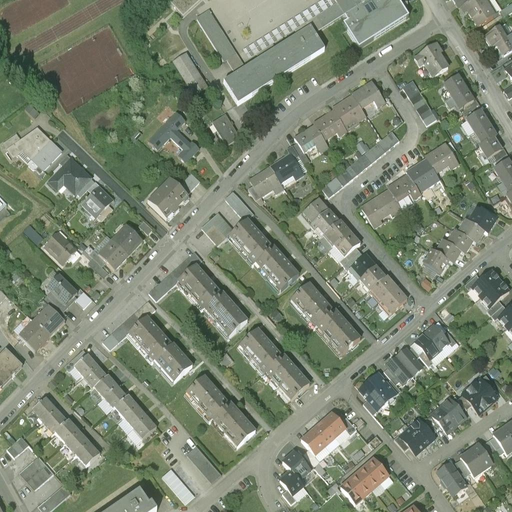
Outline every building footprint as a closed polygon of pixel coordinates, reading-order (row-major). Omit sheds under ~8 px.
[(202,0),(201,0),(170,0),(168,2),(182,18),(202,0)] [(332,0),(337,7),(295,33),(298,38),(275,52),(272,47),(256,57),(259,62),(245,71),(235,57),(208,13),(196,20),(224,64),(228,61),(237,76),(224,84),(238,107),(324,53),(313,36),(343,17),(347,22),(343,25),(358,49),(408,18),(396,0),(332,0)] [(461,0),(455,4),(458,10),(464,6),(470,3),(469,2),(467,0),(461,0)] [(494,17),(483,0),(472,0),(469,2),(470,3),(464,6),(477,27),(494,17)] [(511,5),(499,13),(503,19),(511,13),(511,5)] [(511,38),(506,41),(498,30),(484,38),(492,52),(497,49),(503,59),(511,52),(511,38)] [(436,46),(415,60),(419,67),(424,64),(433,78),(447,70),(438,55),(441,54),(436,46)] [(185,56),(173,64),(194,99),(207,91),(185,56)] [(458,77),(444,86),(452,98),(466,90),(458,77)] [(413,83),(403,90),(409,100),(419,94),(413,83)] [(372,84),(351,97),(353,99),(360,111),(373,103),(378,110),(385,105),(372,84)] [(511,87),(503,93),(508,100),(511,98),(511,87)] [(466,90),(452,98),(460,111),(474,102),(473,101),(466,90)] [(419,94),(409,100),(413,106),(423,100),(419,94)] [(353,99),(340,107),(340,108),(333,113),(334,114),(342,126),(355,118),(358,124),(365,119),(360,111),(353,99)] [(423,100),(413,106),(416,111),(426,105),(423,100)] [(474,102),(460,111),(463,116),(468,113),(479,106),(476,100),(474,102)] [(426,105),(416,111),(420,117),(430,110),(426,105)] [(479,106),(468,113),(472,119),(481,113),(483,111),(479,106)] [(430,110),(420,117),(423,122),(433,116),(430,110)] [(472,119),(467,122),(474,134),(488,125),(481,113),(472,119)] [(334,114),(321,122),(322,123),(314,128),(315,128),(323,141),(335,133),(339,139),(346,134),(342,126),(334,114)] [(176,116),(148,145),(157,154),(170,140),(183,153),(178,159),(185,166),(199,152),(192,145),(190,146),(177,134),(186,125),(176,116)] [(433,116),(423,122),(426,128),(436,121),(433,116)] [(240,140),(225,117),(211,125),(215,132),(213,133),(218,140),(220,139),(226,149),(240,140)] [(488,125),(474,134),(482,146),(493,139),(496,138),(488,125)] [(309,134),(295,142),(297,145),(304,156),(316,148),(320,156),(328,151),(323,141),(315,128),(308,132),(309,134)] [(37,132),(24,145),(22,142),(21,143),(7,153),(13,162),(25,153),(34,161),(50,145),(37,132)] [(399,143),(392,133),(387,137),(394,147),(399,143)] [(16,137),(3,147),(7,153),(21,143),(16,137)] [(394,147),(387,137),(382,141),(390,150),(394,147)] [(482,146),(479,148),(487,161),(492,158),(501,152),(493,139),(482,146)] [(390,150),(382,141),(377,145),(385,154),(390,150)] [(61,155),(50,145),(34,161),(31,164),(42,175),(61,155)] [(304,156),(297,145),(292,149),(298,158),(298,159),(304,156)] [(385,154),(377,145),(373,149),(380,158),(385,154)] [(445,147),(437,151),(438,152),(426,160),(425,159),(426,162),(434,174),(447,166),(450,172),(458,167),(445,147)] [(292,149),(292,148),(286,152),(289,157),(289,156),(293,161),(298,158),(292,149)] [(380,158),(373,149),(368,152),(376,162),(380,158)] [(501,152),(492,158),(495,163),(507,156),(504,151),(501,152)] [(376,162),(368,152),(363,156),(371,165),(376,162)] [(289,157),(282,161),(283,162),(270,170),(270,171),(278,184),(291,176),(295,181),(302,176),(293,161),(289,156),(289,157)] [(371,165),(363,156),(359,160),(366,169),(371,165)] [(67,158),(59,166),(63,170),(63,171),(71,163),(71,162),(67,158)] [(366,169),(359,160),(354,164),(362,173),(366,169)] [(420,168),(407,175),(406,174),(407,177),(415,189),(428,181),(432,187),(439,182),(434,174),(426,162),(419,166),(420,168)] [(90,182),(71,163),(63,171),(63,170),(50,185),(58,193),(66,184),(77,195),(90,182)] [(511,169),(508,163),(494,171),(502,183),(511,176),(511,169)] [(362,173),(354,164),(349,168),(357,177),(362,173)] [(357,177),(349,168),(345,171),(352,181),(357,177)] [(270,171),(263,175),(263,176),(250,184),(253,189),(259,198),(272,190),(275,196),(283,191),(278,184),(270,171)] [(345,171),(340,175),(348,184),(352,181),(345,171)] [(348,184),(340,175),(335,179),(343,188),(348,184)] [(200,184),(191,176),(182,185),(191,193),(200,184)] [(511,176),(502,183),(510,195),(511,194),(511,176)] [(407,177),(400,181),(401,182),(388,190),(388,189),(387,190),(389,192),(396,204),(400,202),(402,205),(407,201),(405,199),(410,196),(413,202),(420,198),(415,189),(407,177)] [(335,179),(331,183),(338,192),(343,188),(335,179)] [(178,189),(169,181),(147,204),(166,222),(188,199),(187,198),(178,189)] [(94,186),(90,182),(77,195),(76,196),(81,200),(88,193),(94,186)] [(331,183),(326,186),(334,196),(338,192),(331,183)] [(94,186),(88,193),(92,197),(99,189),(99,190),(100,189),(95,185),(94,186)] [(191,193),(182,185),(178,189),(187,198),(191,193)] [(329,200),(334,196),(326,186),(321,190),(329,200)] [(99,190),(99,189),(92,197),(82,207),(88,212),(89,210),(98,219),(106,211),(113,203),(99,190)] [(259,198),(253,189),(248,192),(255,203),(260,200),(259,198)] [(389,192),(362,209),(375,230),(382,225),(379,220),(389,214),(392,218),(402,213),(396,204),(389,192)] [(237,199),(232,194),(225,201),(229,206),(237,199)] [(0,199),(0,223),(9,214),(4,209),(6,207),(0,199)] [(237,199),(229,206),(233,210),(241,203),(237,199)] [(318,201),(303,215),(313,226),(328,213),(318,201)] [(241,203),(233,210),(237,215),(245,208),(241,203)] [(245,208),(237,215),(241,219),(249,212),(245,208)] [(98,219),(97,220),(102,224),(110,215),(106,211),(98,219)] [(484,217),(476,211),(468,224),(483,234),(485,235),(490,229),(491,229),(495,223),(494,223),(484,217)] [(497,218),(487,211),(484,217),(494,223),(497,218)] [(253,217),(249,212),(241,219),(245,224),(247,223),(253,217)] [(313,226),(311,228),(315,234),(318,231),(323,238),(338,225),(328,213),(313,226)] [(218,216),(209,223),(213,228),(222,220),(218,216)] [(222,220),(213,228),(217,232),(226,225),(222,220)] [(209,223),(201,231),(205,235),(213,228),(209,223)] [(272,251),(247,223),(245,224),(234,234),(229,238),(254,267),(255,265),(272,251)] [(468,224),(466,223),(458,235),(471,244),(475,246),(483,234),(468,224)] [(144,224),(140,228),(147,236),(151,232),(144,224)] [(323,238),(319,241),(329,252),(334,248),(349,235),(340,224),(323,238)] [(226,225),(217,232),(222,237),(230,229),(226,225)] [(37,247),(43,241),(30,228),(24,233),(37,247)] [(213,228),(205,235),(209,240),(217,232),(213,228)] [(142,244),(126,229),(112,244),(128,259),(142,244)] [(230,229),(222,237),(226,241),(229,238),(234,234),(230,229)] [(217,232),(209,240),(213,244),(222,237),(217,232)] [(458,235),(455,234),(451,240),(453,241),(449,248),(460,254),(463,257),(471,244),(458,235)] [(349,235),(334,248),(344,259),(346,258),(356,250),(359,246),(349,235)] [(77,254),(58,236),(46,249),(64,267),(77,254)] [(222,237),(213,244),(217,249),(226,241),(222,237)] [(128,259),(112,244),(98,258),(104,263),(114,273),(128,259)] [(449,248),(443,244),(439,249),(441,251),(437,258),(448,265),(452,267),(460,254),(449,248)] [(272,251),(255,265),(280,293),(298,278),(273,250),(272,251)] [(356,250),(346,258),(349,263),(359,254),(356,250)] [(98,258),(93,253),(89,258),(93,262),(99,268),(104,263),(98,258)] [(437,258),(429,253),(427,257),(428,258),(422,268),(425,269),(435,276),(438,278),(443,269),(444,270),(448,265),(437,258)] [(349,263),(344,268),(348,273),(364,259),(359,254),(349,263)] [(202,264),(194,255),(189,259),(197,268),(202,264)] [(364,259),(348,273),(353,278),(355,276),(360,282),(375,269),(365,258),(364,259)] [(197,268),(189,259),(185,263),(192,272),(195,269),(197,268)] [(99,268),(93,262),(88,267),(103,281),(108,276),(99,268)] [(192,272),(185,263),(180,267),(188,276),(192,272)] [(188,276),(180,267),(176,271),(183,280),(188,276)] [(221,297),(195,269),(192,272),(188,276),(183,280),(179,284),(177,285),(202,313),(204,312),(221,297)] [(375,269),(360,282),(370,293),(371,292),(385,280),(375,269)] [(435,276),(425,269),(421,275),(432,281),(435,276)] [(183,280),(176,271),(171,275),(179,284),(183,280)] [(53,283),(59,278),(53,272),(48,277),(53,283)] [(480,282),(471,290),(480,300),(500,283),(491,273),(480,282)] [(179,284),(171,275),(167,279),(174,288),(177,285),(179,284)] [(476,277),(464,288),(468,292),(471,290),(480,282),(476,277)] [(77,296),(58,278),(47,291),(50,294),(65,308),(66,307),(64,306),(68,303),(69,304),(77,296)] [(174,288),(167,279),(162,283),(170,292),(174,288)] [(385,280),(371,292),(381,303),(396,290),(386,279),(385,280)] [(170,292),(162,283),(157,288),(165,296),(170,292)] [(500,283),(480,300),(489,311),(498,303),(509,294),(500,283)] [(334,314),(309,287),(291,302),(316,330),(317,329),(334,314)] [(165,296),(157,288),(153,292),(160,300),(165,296)] [(381,303),(378,306),(388,319),(407,303),(396,290),(381,303)] [(160,300),(153,292),(148,296),(156,304),(160,300)] [(75,302),(84,310),(92,301),(83,293),(75,302)] [(65,308),(50,294),(46,298),(46,299),(63,315),(68,309),(66,307),(65,308)] [(247,324),(222,296),(221,297),(204,312),(229,340),(247,324)] [(63,315),(46,299),(41,304),(47,309),(58,319),(63,315)] [(498,303),(489,311),(486,313),(490,318),(502,307),(498,303)] [(155,312),(148,304),(143,308),(150,316),(155,312)] [(502,307),(490,318),(494,323),(497,320),(506,312),(502,307)] [(511,307),(506,312),(497,320),(507,330),(511,325),(511,307)] [(150,316),(143,308),(139,312),(146,321),(146,320),(150,316)] [(47,309),(32,324),(49,340),(64,325),(58,319),(47,309)] [(146,321),(139,312),(134,316),(141,325),(146,321)] [(359,341),(335,313),(334,314),(317,329),(341,357),(359,341)] [(141,325),(134,316),(129,321),(137,329),(141,325)] [(171,348),(146,320),(146,321),(141,325),(137,329),(132,333),(128,336),(153,364),(155,363),(171,348)] [(137,329),(129,321),(125,325),(132,333),(137,329)] [(49,340),(32,324),(18,339),(22,343),(20,345),(22,347),(24,345),(34,355),(49,340)] [(132,333),(125,325),(120,329),(128,337),(128,336),(132,333)] [(433,328),(424,336),(439,354),(449,346),(441,337),(433,328)] [(128,337),(120,329),(116,333),(123,341),(128,337)] [(282,360),(257,331),(239,348),(264,376),(266,375),(282,360)] [(123,341),(116,333),(111,337),(118,345),(123,341)] [(456,345),(446,334),(441,337),(449,346),(451,349),(456,345)] [(439,354),(424,336),(414,344),(422,353),(430,362),(439,354)] [(118,345),(111,337),(107,341),(114,349),(118,345)] [(114,349),(107,341),(102,345),(109,353),(114,349)] [(192,369),(173,347),(171,348),(155,363),(174,385),(192,369)] [(418,357),(411,350),(406,354),(414,363),(419,359),(418,357)] [(406,354),(405,352),(396,360),(412,379),(422,371),(414,363),(406,354)] [(0,390),(21,369),(4,353),(0,357),(0,390)] [(83,353),(65,369),(70,375),(74,371),(74,370),(87,358),(86,359),(82,355),(83,354),(83,353)] [(430,362),(422,353),(418,357),(419,359),(428,369),(433,365),(430,362)] [(87,358),(74,370),(74,371),(83,381),(97,369),(87,358)] [(309,387),(284,359),(282,360),(266,375),(291,403),(309,387)] [(412,379),(396,360),(386,369),(400,384),(403,387),(412,379)] [(106,380),(97,369),(83,381),(93,392),(94,390),(106,380)] [(400,384),(388,370),(383,374),(390,382),(395,388),(400,384)] [(386,386),(377,377),(368,385),(386,406),(396,398),(386,386)] [(117,389),(108,379),(106,380),(94,390),(103,401),(117,389)] [(494,389),(485,379),(480,383),(489,393),(494,389)] [(228,408),(203,380),(186,395),(210,424),(212,422),(228,408)] [(400,394),(390,382),(386,386),(396,398),(400,394)] [(480,383),(470,391),(467,391),(463,395),(463,398),(462,399),(471,409),(478,417),(496,402),(489,393),(480,383)] [(386,406),(368,385),(358,393),(367,403),(377,414),(386,406)] [(117,389),(103,401),(113,412),(114,411),(127,400),(117,389)] [(127,400),(114,411),(124,421),(137,410),(128,399),(127,400)] [(471,409),(462,399),(457,403),(464,411),(466,413),(471,409)] [(457,403),(454,400),(450,404),(459,414),(464,411),(457,403)] [(46,402),(32,414),(42,425),(56,413),(46,402)] [(377,414),(367,403),(362,407),(372,418),(377,414)] [(450,404),(449,403),(440,411),(455,429),(465,421),(459,414),(450,404)] [(254,434),(230,406),(228,408),(212,422),(236,450),(254,434)] [(137,410),(124,421),(133,432),(147,420),(137,410)] [(455,429),(440,411),(431,419),(446,437),(455,429)] [(56,413),(42,425),(53,437),(54,435),(67,425),(56,413)] [(340,426),(331,417),(321,425),(335,441),(345,432),(340,426)] [(147,420),(133,432),(142,443),(156,431),(147,420)] [(356,433),(346,421),(340,426),(345,432),(350,438),(355,433),(356,433)] [(435,435),(424,421),(419,425),(431,439),(435,435)] [(79,435),(68,423),(67,425),(54,435),(65,447),(79,435)] [(419,425),(418,424),(409,432),(424,450),(434,442),(431,439),(419,425)] [(335,441),(321,425),(311,434),(325,450),(335,441)] [(511,427),(511,425),(502,432),(511,446),(511,427)] [(424,450),(409,432),(400,440),(399,440),(408,451),(415,458),(424,450)] [(511,454),(511,446),(502,432),(493,438),(494,440),(504,454),(506,458),(511,454)] [(325,450),(311,434),(301,443),(309,453),(314,459),(325,450)] [(79,435),(65,447),(75,458),(89,446),(79,435)] [(408,451),(399,440),(400,440),(398,438),(393,443),(404,455),(408,451)] [(29,449),(21,440),(16,444),(24,453),(29,449)] [(504,454),(494,440),(489,443),(496,453),(499,458),(504,454)] [(489,443),(484,446),(491,456),(496,453),(489,443)] [(24,453),(16,444),(11,448),(19,457),(24,453)] [(89,446),(75,458),(86,470),(99,458),(89,446)] [(484,446),(479,450),(486,460),(491,456),(484,446)] [(19,457),(11,448),(6,452),(14,461),(19,457)] [(479,450),(478,448),(469,454),(483,474),(492,468),(486,460),(479,450)] [(196,450),(187,457),(191,462),(200,454),(196,450)] [(314,459),(309,453),(303,458),(314,470),(319,465),(314,459)] [(200,454),(191,462),(195,467),(204,459),(200,454)] [(483,474),(469,454),(460,461),(461,462),(470,476),(474,481),(483,474)] [(308,474),(298,462),(293,457),(281,466),(289,475),(298,486),(310,477),(308,474)] [(314,470),(303,458),(298,462),(308,474),(314,470)] [(46,468),(38,459),(33,464),(41,473),(46,468)] [(204,459),(195,467),(199,471),(208,464),(204,459)] [(388,479),(373,462),(365,470),(380,487),(388,479)] [(470,476),(461,462),(456,466),(465,480),(470,476)] [(33,464),(18,476),(34,494),(49,482),(41,473),(33,464)] [(208,464),(199,471),(204,476),(212,469),(208,464)] [(456,466),(451,469),(460,483),(465,480),(456,466)] [(54,477),(46,468),(41,473),(49,482),(54,477)] [(451,469),(450,468),(436,477),(452,500),(466,491),(460,483),(451,469)] [(212,469),(204,476),(208,481),(216,473),(212,469)] [(162,478),(185,506),(195,498),(171,470),(162,478)] [(380,487),(365,470),(357,477),(371,494),(380,487)] [(216,473),(208,481),(212,486),(221,478),(216,473)] [(298,486),(289,475),(278,484),(286,493),(291,500),(302,491),(298,486)] [(371,494),(357,477),(348,484),(363,501),(371,494)] [(363,501),(348,484),(340,491),(355,508),(363,501)] [(71,497),(63,488),(58,492),(66,501),(71,497)] [(58,492),(44,504),(50,511),(53,511),(66,501),(58,492)] [(291,500),(286,493),(282,497),(282,498),(290,508),(295,504),(291,500)] [(139,496),(115,511),(153,511),(151,508),(148,509),(139,496)] [(405,505),(400,499),(396,503),(401,508),(405,505)]
